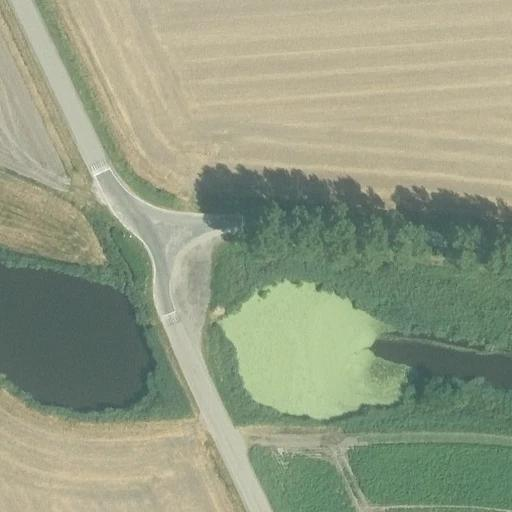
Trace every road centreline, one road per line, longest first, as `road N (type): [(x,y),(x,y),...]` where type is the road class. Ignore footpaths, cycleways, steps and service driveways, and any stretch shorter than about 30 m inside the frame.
road 1 (unclassified): [(511,249),(243,223),(157,236)]
road 2 (tertiary): [(258,511),(167,317),(157,236)]
road 3 (tertiary): [(157,236),(100,173),(19,0)]
